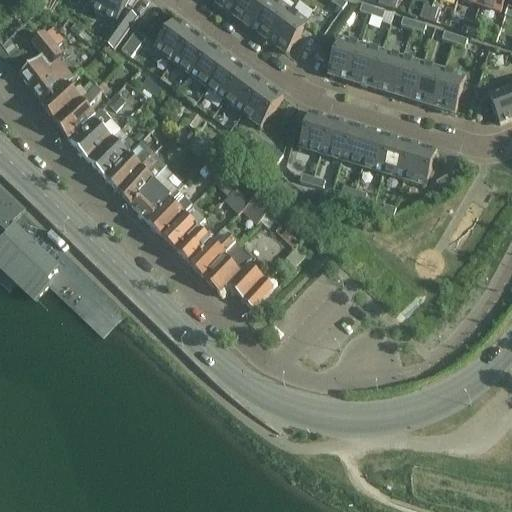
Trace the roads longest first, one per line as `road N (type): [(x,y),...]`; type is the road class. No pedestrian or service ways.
road 1 (residential): [(0,106),(273,367),(338,381),(398,374)]
road 2 (tertiary): [(380,419),(307,415),(240,383),(0,155)]
road 3 (residential): [(511,136),(483,147),(300,94),(171,0)]
road 4 (unclassified): [(511,385),(489,424),(469,435),(405,445),(387,438),(380,419)]
road 5 (tertiary): [(380,419),(478,379),(511,345)]
